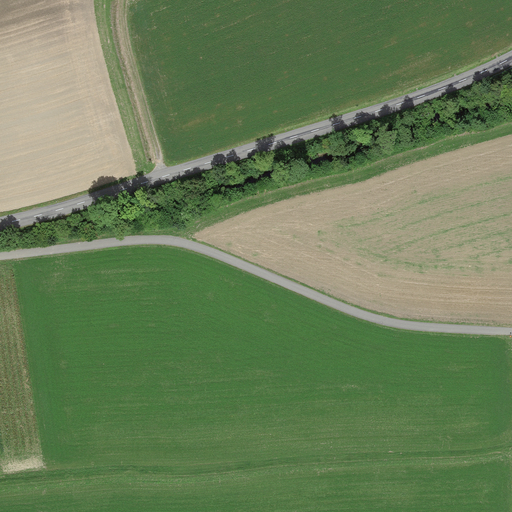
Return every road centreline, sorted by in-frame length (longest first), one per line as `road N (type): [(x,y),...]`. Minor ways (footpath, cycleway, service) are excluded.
road 1 (tertiary): [(511,58),(414,98),(0,223)]
road 2 (track): [(511,332),(354,313),(174,241),(0,255)]
road 3 (track): [(163,177),(121,27),(123,0)]
